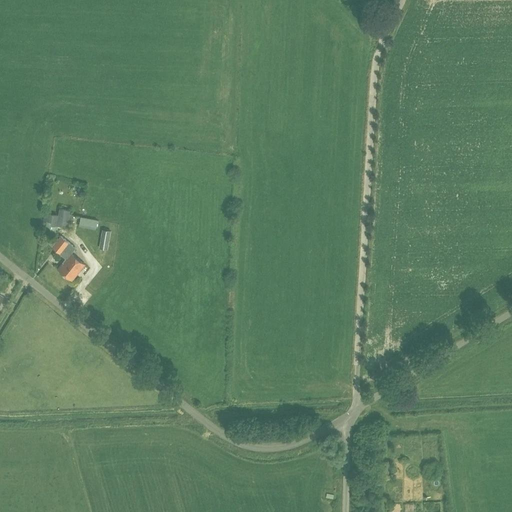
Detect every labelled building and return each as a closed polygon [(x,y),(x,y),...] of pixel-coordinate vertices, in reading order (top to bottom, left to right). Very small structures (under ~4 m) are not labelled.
[(44,212),(43,220),(46,221),(44,235),(55,236),(57,225),(68,227),(69,218),(71,219),(72,215),(70,214),(70,210),(60,208),(59,215),(44,212)] [(79,226),(97,229),(98,219),(81,216),(79,226)] [(99,248),(109,250),(112,231),(102,229),(99,248)] [(75,247),(61,236),(52,247),(66,258),(71,253),(75,247)] [(66,258),(58,269),(72,280),(85,264),(71,253),(66,258)] [(94,296),(87,288),(92,283),(90,280),(75,295),(85,305),(94,296)]
